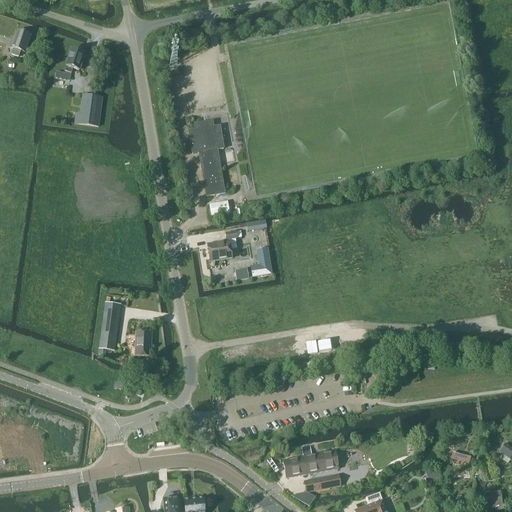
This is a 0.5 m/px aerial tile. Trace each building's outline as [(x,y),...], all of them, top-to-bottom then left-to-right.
[(25,53),(30,36),(18,32),(15,39),(13,38),(10,48),(14,49),(12,55),(19,57),(21,51),(25,53)] [(79,72),(85,54),(72,50),(65,72),(72,74),(73,70),(79,72)] [(76,114),(74,124),(99,127),(102,99),(85,96),(82,115),(76,114)] [(214,128),(213,122),(194,125),(195,131),(189,132),(193,155),(199,154),(206,197),(225,194),(218,151),(224,150),(220,127),(214,128)] [(228,202),(210,205),(210,206),(212,217),(230,214),(228,203),(228,202)] [(227,241),(237,239),(236,231),(226,233),(227,241)] [(231,251),(229,242),(207,246),(210,263),(232,259),(232,257),(233,257),(233,256),(233,251),(232,251),(231,251)] [(260,267),(251,268),(253,278),(271,274),(267,250),(258,252),(260,267)] [(115,352),(122,306),(104,303),(97,350),(115,352)] [(151,357),(152,333),(135,333),(135,357),(151,357)] [(11,421),(0,422),(0,440),(0,444),(6,444),(6,446),(7,446),(8,455),(25,453),(23,428),(12,430),(11,421)] [(511,447),(501,440),(494,452),(511,464),(511,463),(511,447)] [(312,457),(310,447),(301,449),(303,458),(284,462),(287,479),(338,470),(335,453),(312,457)] [(453,449),(444,464),(456,471),(465,456),(453,449)] [(401,468),(407,464),(405,460),(399,464),(401,468)] [(432,484),(437,482),(436,478),(440,477),(437,468),(430,471),(428,472),(432,484)] [(306,494),(341,487),(339,476),(304,482),(306,494)] [(501,493),(482,496),(484,508),(493,507),(503,505),(501,493)] [(385,511),(379,494),(366,499),(369,506),(354,511),(385,511)] [(181,511),(180,499),(163,500),(164,511),(181,511)] [(204,511),(203,499),(184,501),(184,511),(204,511)]
